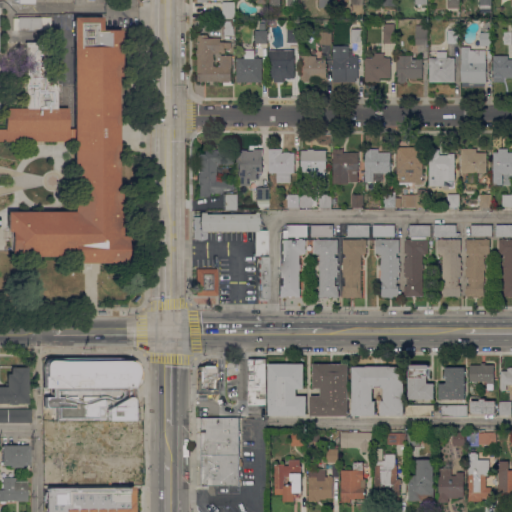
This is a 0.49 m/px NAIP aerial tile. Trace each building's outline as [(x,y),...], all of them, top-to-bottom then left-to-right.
[(460,0),(460,8),(448,8),(448,0),(460,0)] [(480,0),(492,0),(492,5),(491,5),(491,13),(481,13),(481,5),(480,5),(480,0)] [(235,2),(235,18),(223,18),(223,2),(235,2)] [(73,141),(0,141),(0,129),(5,129),(4,108),(25,108),(25,42),(45,42),(45,81),(56,81),(56,83),(60,83),(60,91),(56,91),(56,108),(67,108),(67,129),(73,129),(73,17),(101,17),(101,30),(120,30),(120,72),(117,72),(117,192),(120,192),(121,236),(125,236),(125,242),(126,242),(126,256),(125,256),(125,262),(89,263),(72,263),(72,255),(19,256),(19,252),(10,252),(10,238),(10,231),(6,231),(6,212),(73,211),(73,141)] [(18,17),(40,17),(40,30),(18,30),(18,17)] [(41,18),(51,18),(51,32),(41,32),(41,18)] [(235,20),(235,36),(223,36),(223,20),(235,20)] [(395,23),(395,30),(395,43),(384,43),(384,30),(385,30),(385,24),(395,23)] [(428,25),(427,44),(416,44),(416,25),(428,25)] [(287,29),(299,29),(299,42),(288,42),(287,29)] [(363,29),(364,41),(352,41),(352,29),(363,29)] [(267,30),(267,43),(256,44),(256,30),(267,30)] [(460,30),(460,43),(448,43),(448,30),(460,30)] [(320,32),(331,32),(331,44),(320,45),(320,32)] [(491,32),(491,46),(480,46),(480,32),(491,32)] [(220,81),(199,81),(198,57),(197,57),(197,50),(198,49),(198,35),(208,34),(208,36),(209,36),(209,38),(220,38),(221,42),(232,42),(232,46),(224,46),(225,53),(233,53),(233,67),(231,67),(232,81),(230,81),(230,82),(220,82),(220,81)] [(349,46),(349,50),(352,50),(352,57),(354,57),(354,55),(359,55),(359,78),(356,78),(356,82),(334,82),(334,46),(349,46)] [(471,47),(471,50),(486,50),(486,62),(487,62),(487,82),(462,83),(462,47),(471,47)] [(245,58),(245,50),(255,50),(255,58),(263,58),(263,82),(237,82),(237,58),(245,58)] [(269,50),(285,50),(285,54),(294,53),(294,57),(295,57),(295,60),(296,60),(296,70),(295,70),(295,72),(297,72),(297,77),(295,77),(295,78),(294,78),(294,81),(284,81),(284,82),(283,84),(276,83),(275,82),(275,80),(270,80),(270,74),(268,74),(268,71),(269,71),(269,70),(268,70),(268,67),(269,67),(269,65),(268,65),(268,63),(269,63),(269,59),(268,59),(268,57),(270,57),(269,50)] [(447,51),(447,58),(448,58),(448,57),(451,57),(451,58),(455,58),(455,82),(430,82),(429,59),(437,59),(437,51),(447,51)] [(373,58),(373,53),(384,53),(384,57),(386,57),(386,58),(391,58),(391,78),(381,78),(381,82),(365,82),(365,58),(373,58)] [(423,77),(407,77),(407,81),(405,81),(405,83),(400,83),(400,82),(398,82),(398,55),(413,55),(413,59),(423,59),(423,77)] [(316,59),(326,59),(327,76),(312,76),(312,82),(301,82),(301,63),(303,63),(303,56),(316,56),(316,59)] [(511,77),(503,78),(503,81),(494,82),(494,56),(508,56),(508,59),(511,59),(511,77)] [(423,147),(423,175),(425,175),(425,177),(423,177),(423,182),(398,182),(398,147),(423,147)] [(282,148),(282,153),(284,153),(285,151),(290,151),(291,152),(295,152),(295,173),(291,173),(291,182),(277,182),(277,172),(270,172),(269,148),(282,148)] [(477,148),(477,152),(487,152),(487,172),(462,172),(462,148),(477,148)] [(511,173),(494,173),(494,152),(499,152),(499,148),(508,148),(508,152),(511,152),(511,173)] [(308,150),(308,149),(314,149),(314,150),(326,150),(327,178),(310,178),(310,171),(302,171),(301,150),(308,150)] [(358,182),(348,182),(348,184),(334,184),(334,149),(344,149),(344,152),(359,152),(358,182)] [(366,181),(366,149),(378,149),(379,153),(391,152),(391,172),(383,173),(383,181),(366,181)] [(445,186),(430,186),(430,149),(440,149),(440,155),(455,155),(455,171),(450,171),(451,177),(445,177),(445,186)] [(199,196),(199,181),(197,181),(197,173),(199,173),(199,154),(204,154),(204,150),(233,150),(233,164),(214,164),(215,178),(225,178),(225,183),(232,183),(232,189),(228,189),(228,190),(226,190),(226,189),(225,189),(225,190),(222,190),(222,189),(221,189),(221,193),(209,193),(209,194),(208,194),(208,196),(199,196)] [(263,172),(257,172),(257,181),(250,181),(250,184),(237,184),(237,150),(248,150),(248,156),(256,156),(256,154),(263,154),(263,172)] [(267,187),(267,200),(256,200),(256,187),(267,187)] [(396,197),(402,197),(402,194),(418,194),(418,189),(425,189),(425,194),(428,194),(428,207),(396,207),(396,197)] [(460,189),(460,207),(448,207),(448,194),(450,194),(450,189),(460,189)] [(384,207),(384,192),(396,192),(396,197),(396,207),(384,207)] [(235,193),(235,210),(224,210),(224,193),(235,193)] [(501,207),(511,206),(511,193),(501,194),(501,207)] [(300,194),(300,207),(288,207),(288,199),(286,199),(286,196),(288,196),(288,194),(300,194)] [(301,207),(300,194),(318,194),(318,205),(312,205),(312,207),(301,207)] [(332,194),(332,207),(320,207),(320,194),(332,194)] [(363,194),(363,207),(352,207),(352,194),(363,194)] [(492,194),(492,207),(480,207),(480,194),(492,194)] [(193,239),(193,220),(194,220),(194,216),(199,216),(199,213),(257,212),(257,230),(266,230),(267,298),(258,298),(258,283),(257,283),(257,278),(258,278),(258,276),(257,276),(257,271),(258,271),(258,268),(257,268),(257,263),(258,263),(258,259),(256,259),(256,257),(258,257),(258,256),(254,256),(254,231),(206,231),(206,238),(201,240),(196,239),(193,239)] [(457,225),(457,232),(461,232),(461,236),(435,236),(435,224),(457,225)] [(307,225),(308,236),(286,237),(281,237),(281,230),(286,230),(286,225),(307,225)] [(333,225),(333,237),(312,237),(312,225),(333,225)] [(370,225),(370,236),(348,236),(348,225),(370,225)] [(395,225),(395,236),(373,236),(373,225),(395,225)] [(431,225),(431,236),(427,236),(427,239),(429,239),(429,253),(426,253),(426,254),(423,254),(423,264),(424,264),(424,270),(423,270),(423,292),(424,292),(424,296),(405,296),(405,286),(407,286),(407,277),(405,277),(405,272),(404,272),(404,269),(405,269),(405,265),(404,265),(404,262),(405,262),(405,258),(407,258),(407,253),(405,253),(405,239),(411,240),(411,236),(410,236),(410,225),(431,225)] [(493,225),(493,236),(472,236),(472,225),(493,225)] [(511,225),(511,236),(497,236),(497,225),(511,225)] [(300,270),(300,288),(301,288),(301,297),(296,297),(296,296),(292,296),(292,297),(290,297),(290,296),(287,296),(287,297),(281,297),(281,290),(282,290),(282,285),(284,285),(284,277),(282,277),(282,272),(281,272),(281,263),(282,263),(282,253),(281,253),(281,251),(282,250),(282,242),(281,242),(281,240),(282,240),(282,239),(300,239),(300,238),(303,238),(303,239),(305,239),(305,240),(306,240),(306,244),(305,244),(306,248),(306,253),(305,253),(305,254),(300,254),(300,264),(301,264),(301,270),(300,270)] [(318,239),(318,238),(320,238),(320,239),(338,239),(338,253),(336,253),(336,257),(338,257),(338,262),(339,262),(339,265),(338,265),(338,269),(339,269),(339,271),(338,271),(338,277),(336,277),(336,286),(338,286),(338,290),(339,290),(339,297),(334,297),(334,296),(324,296),(324,297),(319,297),(319,292),(320,292),(320,270),(319,270),(319,264),(320,264),(320,254),(317,254),(317,253),(315,253),(315,239),(318,239)] [(362,239),(362,238),(364,238),(364,239),(367,239),(367,253),(364,253),(364,254),(361,254),(361,264),(362,264),(362,270),(361,270),(361,292),(362,292),(362,297),(342,297),(342,291),(343,291),(343,286),(346,286),(346,277),(343,277),(343,272),(342,272),(342,269),(343,269),(343,265),(343,262),(343,257),(346,257),(346,253),(343,253),(343,239),(362,239)] [(379,239),(379,238),(382,238),(382,239),(400,239),(400,253),(397,253),(397,257),(400,257),(400,262),(401,262),(401,265),(400,265),(400,269),(401,269),(401,272),(400,272),(400,277),(397,277),(397,286),(399,286),(399,291),(401,291),(401,293),(399,293),(400,296),(392,296),(392,297),(383,297),(383,296),(382,296),(382,280),(381,281),(381,275),(382,275),(382,269),(381,269),(381,264),(382,264),(382,254),(379,254),(379,253),(376,253),(376,239),(379,239)] [(485,239),(485,238),(487,238),(487,239),(490,239),(490,254),(485,254),(485,264),(486,264),(486,269),(485,269),(485,296),(479,296),(479,297),(473,297),(473,296),(467,296),(467,285),(469,285),(469,277),(467,277),(467,272),(466,272),(466,269),(467,269),(467,265),(466,265),(466,262),(466,257),(469,257),(469,253),(467,253),(467,239),(485,239)] [(461,239),(461,253),(459,253),(459,257),(461,257),(462,277),(458,277),(458,285),(461,285),(461,296),(444,296),(443,270),(442,270),(442,264),(443,264),(443,254),(438,254),(438,239),(461,239)] [(511,239),(511,295),(505,296),(505,270),(504,270),(504,263),(505,263),(505,254),(500,254),(500,239),(511,239)] [(217,268),(217,294),(196,294),(196,268),(217,268)] [(85,402),(85,387),(88,357),(96,357),(111,387),(111,389),(116,389),(116,399),(111,399),(111,402),(85,402)] [(266,405),(248,404),(249,358),(266,358),(266,405)] [(304,363),(304,388),(297,388),(297,396),(307,396),(307,415),(269,415),(269,364),(304,363)] [(482,365),(482,363),(485,363),(485,365),(494,365),(494,383),(488,383),(488,381),(471,382),(471,365),(482,365)] [(349,364),(349,416),(311,416),(311,396),(321,396),(321,388),(314,388),(314,364),(349,364)] [(429,365),(430,366),(429,368),(428,368),(428,383),(434,383),(434,399),(409,399),(409,364),(429,365)] [(215,371),(219,371),(219,390),(216,390),(216,389),(198,389),(198,365),(215,365),(215,371)] [(366,367),(366,366),(391,366),(391,367),(404,367),(404,415),(381,415),(381,401),(384,401),(384,388),(373,388),(373,401),(376,401),(376,415),(353,415),(353,367),(366,367)] [(0,387),(6,387),(6,374),(11,374),(11,367),(27,367),(27,403),(15,403),(15,404),(9,404),(9,403),(0,403),(0,387)] [(465,367),(465,399),(440,399),(440,383),(446,383),(446,367),(465,367)] [(511,367),(511,385),(507,385),(507,390),(501,390),(502,371),(508,371),(508,368),(510,368),(510,367),(511,367)] [(143,392),(143,401),(129,401),(129,392),(143,392)] [(495,414),(471,414),(471,401),(480,401),(480,399),(486,399),(486,400),(496,401),(495,414)] [(511,415),(499,414),(500,401),(511,401),(511,415)] [(435,410),(432,410),(432,416),(407,416),(406,405),(435,405),(435,410)] [(468,416),(443,416),(443,410),(439,410),(439,405),(467,405),(468,416)] [(0,408),(31,408),(31,422),(0,421),(0,408)] [(239,418),(240,485),(203,486),(202,418),(239,418)] [(51,421),(51,419),(61,419),(61,421),(61,422),(73,422),(73,424),(88,424),(88,437),(87,437),(87,442),(86,442),(86,444),(82,444),(82,442),(76,442),(76,450),(71,450),(71,447),(56,447),(56,450),(45,450),(45,422),(51,422),(51,421)] [(140,446),(112,446),(112,442),(101,442),(101,438),(92,438),(92,426),(96,426),(96,424),(112,424),(112,422),(126,422),(126,424),(140,424),(140,446)] [(306,432),(306,445),(292,445),(292,432),(306,432)] [(372,432),(372,444),(372,451),(361,451),(361,447),(342,447),(342,432),(372,432)] [(420,432),(420,446),(408,446),(408,432),(420,432)] [(465,432),(466,445),(454,445),(454,432),(465,432)] [(406,433),(406,444),(388,444),(388,433),(406,433)] [(495,433),(495,444),(479,444),(479,433),(495,433)] [(0,464),(0,461),(2,461),(2,445),(28,445),(28,465),(21,465),(21,467),(9,467),(9,465),(2,465),(2,464),(0,464)] [(339,462),(328,462),(328,449),(332,449),(332,446),(339,446),(339,462)] [(376,494),(376,448),(383,448),(383,460),(385,460),(385,453),(396,453),(396,459),(398,459),(398,466),(398,468),(397,468),(397,471),(398,471),(398,473),(398,476),(399,476),(399,479),(400,479),(402,479),(402,484),(400,484),(400,485),(401,485),(401,487),(400,487),(400,488),(401,488),(401,489),(400,489),(400,495),(399,497),(397,497),(396,497),(394,497),(393,496),(393,494),(376,494)] [(490,475),(487,475),(487,487),(491,487),(491,501),(469,501),(469,454),(471,454),(471,452),(477,452),(477,454),(479,454),(479,460),(490,460),(490,475)] [(70,457),(70,454),(74,454),(74,457),(83,457),(83,460),(88,460),(88,456),(97,456),(97,460),(101,460),(101,463),(106,463),(106,458),(115,458),(115,463),(120,463),(120,466),(132,466),(132,463),(138,463),(138,479),(128,479),(128,480),(125,480),(125,479),(119,479),(119,476),(101,476),(101,473),(91,473),(91,475),(88,475),(88,473),(82,473),(82,470),(77,470),(77,482),(63,482),(63,457),(70,457)] [(301,459),(301,466),(302,466),(302,496),(295,496),(295,501),(284,501),(284,494),(276,494),(276,483),(275,483),(276,464),(289,464),(289,459),(301,459)] [(434,501),(409,501),(409,475),(417,475),(417,459),(434,459),(434,501)] [(509,461),(509,470),(511,470),(511,498),(500,498),(499,461),(509,461)] [(318,463),(317,469),(327,469),(326,477),(329,477),(329,475),(331,475),(331,477),(334,477),(334,498),(327,498),(327,499),(321,499),(321,500),(318,500),(318,502),(310,501),(310,462),(318,463)] [(364,479),(366,479),(366,498),(356,498),(356,499),(351,499),(351,501),(342,501),(342,470),(354,470),(354,462),(364,462),(364,479)] [(452,468),(452,475),(457,476),(457,472),(464,472),(464,497),(449,497),(449,502),(439,502),(440,468),(452,468)] [(13,501),(11,501),(11,500),(9,500),(9,501),(6,501),(5,502),(4,503),(2,503),(0,502),(0,489),(2,489),(2,487),(1,487),(1,484),(2,484),(2,481),(1,481),(1,479),(2,479),(2,477),(14,477),(14,481),(27,481),(27,500),(13,500),(13,501)] [(47,488),(110,487),(110,486),(131,486),(131,492),(133,492),(133,505),(133,507),(133,509),(132,511),(45,511),(45,498),(44,498),(44,492),(47,492),(47,488)]
